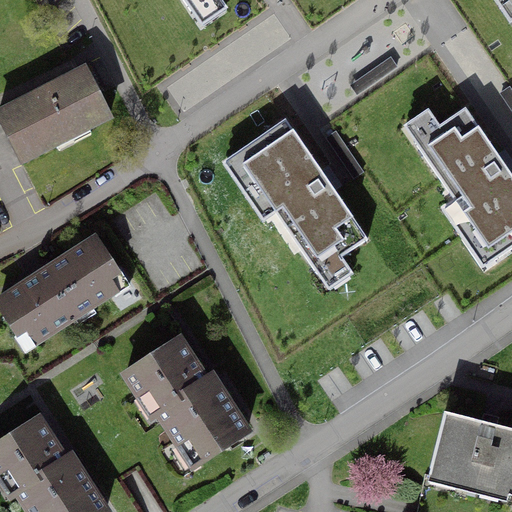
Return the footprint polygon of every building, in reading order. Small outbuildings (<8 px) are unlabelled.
[(180,0),(202,32),(228,14),(218,0),(180,0)] [(0,125),(19,163),(108,118),(85,72),(0,115),(0,125)] [(511,178),(464,111),(414,146),(496,260),(511,248),(511,178)] [(285,119),(236,152),(318,274),(367,241),(285,119)] [(114,274),(93,242),(0,302),(0,308),(18,337),(25,333),(32,344),(68,321),(69,323),(72,321),(71,319),(111,292),(113,296),(127,286),(117,271),(114,274)] [(245,434),(217,391),(212,395),(178,342),(124,377),(138,399),(144,395),(178,447),(184,444),(197,465),(245,434)] [(511,490),(511,432),(483,426),(443,416),(428,477),(508,497),(510,490),(511,490)] [(103,511),(76,470),(71,474),(37,421),(0,445),(0,475),(3,474),(27,511),(103,511)]
